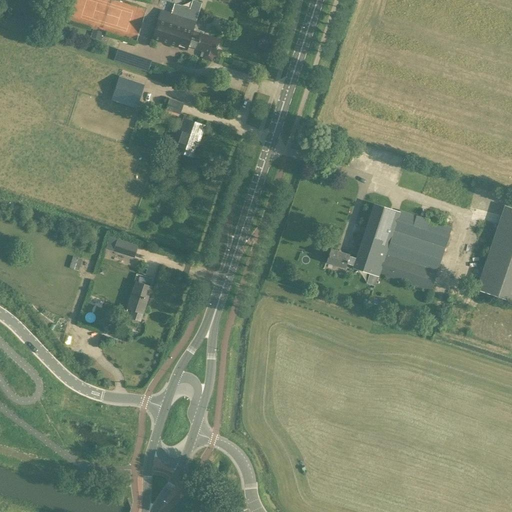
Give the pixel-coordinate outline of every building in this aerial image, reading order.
[(186,50),(190,37),(198,40),(195,49),(203,52),(201,58),(211,62),(219,39),(203,34),(204,32),(193,28),(195,21),(184,18),(186,11),(178,8),(176,15),(161,10),(152,39),(186,50)] [(101,33),(93,30),(91,37),(99,40),(101,33)] [(144,86),(119,78),(111,100),(136,109),(144,86)] [(184,104),(169,99),(165,111),(180,116),(184,104)] [(181,137),(176,152),(194,157),(200,137),(197,136),(201,125),(183,119),(178,136),(181,137)] [(511,206),(505,204),(477,289),(511,300),(511,206)] [(373,205),(355,259),(349,257),(349,256),(330,250),(326,262),(345,268),(346,266),(430,293),(450,230),(373,205)] [(106,249),(134,257),(138,245),(110,236),(106,249)] [(70,267),(80,270),(84,258),(74,255),(70,267)] [(141,320),(143,314),(151,287),(135,282),(127,308),(126,310),(124,310),(122,315),(141,320)]
